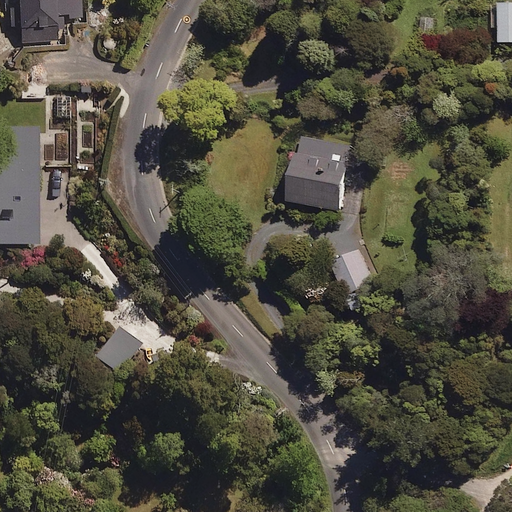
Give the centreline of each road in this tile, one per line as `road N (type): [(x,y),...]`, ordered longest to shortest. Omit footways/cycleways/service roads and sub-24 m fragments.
road 1 (unclassified): [(325,433),(177,258),(146,197),(140,150),(148,96),(191,0)]
road 2 (unclassified): [(325,433),(434,476),(511,488)]
